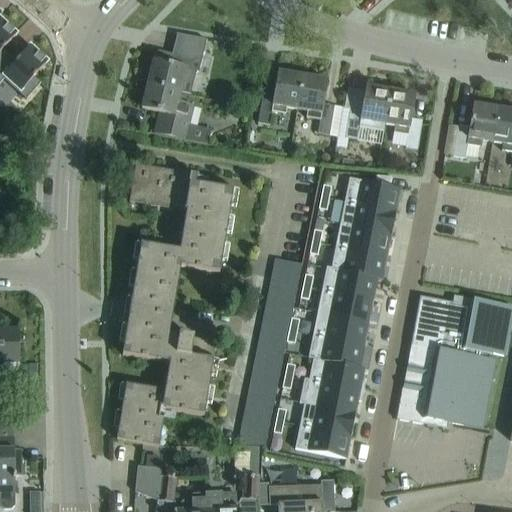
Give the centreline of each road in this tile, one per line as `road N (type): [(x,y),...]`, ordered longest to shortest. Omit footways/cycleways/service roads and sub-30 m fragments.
road 1 (residential): [(371,511),(426,187)]
road 2 (residential): [(511,69),(394,45),(280,0)]
road 3 (residential): [(64,271),(67,135),(86,46)]
road 4 (residential): [(70,481),(64,271)]
